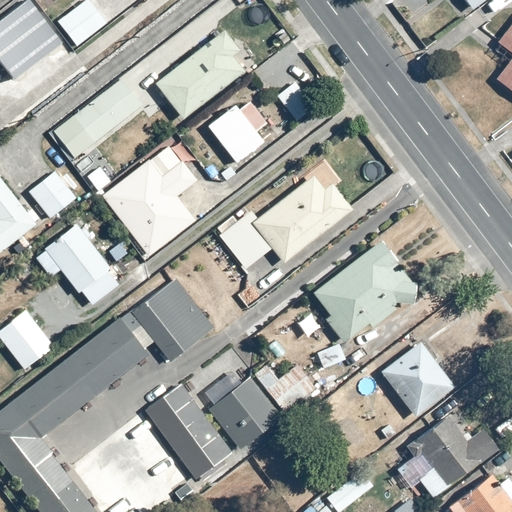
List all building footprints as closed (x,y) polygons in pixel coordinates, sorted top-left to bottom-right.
[(58,17),(44,0),(43,0),(32,9),(35,13),(29,17),(40,31),(58,17)] [(83,0),(59,19),(58,20),(78,45),(107,22),(90,0),(83,0)] [(485,0),(466,0),(473,9),(485,0)] [(511,25),(499,41),(511,51),(511,59),(497,77),(511,90),(511,25)] [(225,32),(156,82),(184,118),(246,72),(234,56),(240,52),(225,32)] [(143,105),(122,77),(72,115),(94,143),(143,105)] [(317,105),(297,78),(276,94),(296,120),(317,105)] [(263,141),(257,133),(271,122),(252,97),(238,108),(234,103),(207,124),(236,162),(263,141)] [(181,161),(195,160),(179,140),(170,147),(168,144),(102,194),(149,255),(195,220),(177,195),(196,180),(181,161)] [(76,198),(55,169),(28,189),(50,218),(76,198)] [(245,267),(272,247),(284,262),(353,209),(332,183),(325,189),(314,174),(259,218),(251,208),(219,234),(245,267)] [(0,252),(37,224),(34,221),(39,217),(32,208),(27,212),(0,176),(0,252)] [(61,268),(79,294),(83,291),(92,304),(121,283),(78,222),(34,253),(50,276),(61,268)] [(323,316),(344,344),(370,324),(373,328),(403,304),(416,306),(420,283),(406,281),(399,267),(403,263),(382,238),(312,291),(328,312),(323,316)] [(209,326),(173,277),(126,310),(124,307),(0,398),(0,472),(29,511),(89,511),(32,435),(143,352),(140,347),(150,340),(154,345),(165,359),(209,326)] [(53,346),(25,309),(0,327),(0,337),(23,368),(53,346)] [(323,327),(311,311),(295,322),(306,339),(323,327)] [(454,387),(420,340),(381,370),(415,416),(454,387)] [(345,358),(338,341),(314,352),(321,369),(345,358)] [(264,385),(285,415),(318,391),(296,361),(264,385)] [(210,407),(240,448),(281,418),(259,388),(251,377),(238,387),(228,375),(201,395),(210,407)] [(234,453),(204,412),(182,382),(146,408),(197,480),(234,453)] [(411,468),(430,494),(445,483),(443,480),(493,444),(478,424),(462,435),(445,411),(400,444),(415,465),(411,468)] [(375,511),(379,509),(373,500),(379,496),(359,469),(311,503),(317,511),(334,511),(343,506),(347,511),(375,511)] [(498,477),(492,469),(439,508),(441,511),(511,511),(511,484),(504,473),(498,477)] [(404,511),(407,510),(398,498),(383,508),(385,511),(404,511)]
